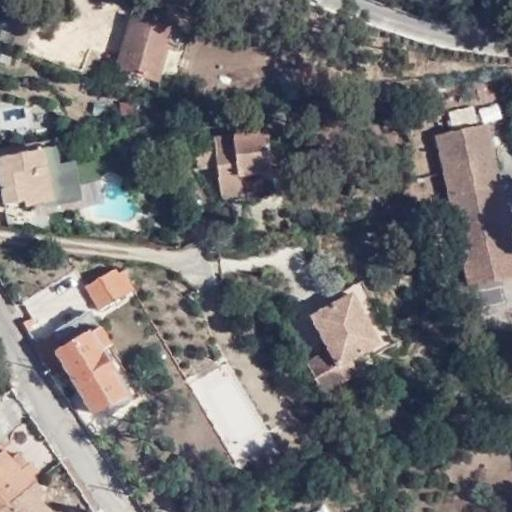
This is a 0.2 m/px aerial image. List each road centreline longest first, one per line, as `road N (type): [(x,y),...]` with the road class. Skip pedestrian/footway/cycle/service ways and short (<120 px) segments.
road 1 (residential): [(126,511),(0,333)]
road 2 (residential): [(305,0),(403,33),(511,47)]
